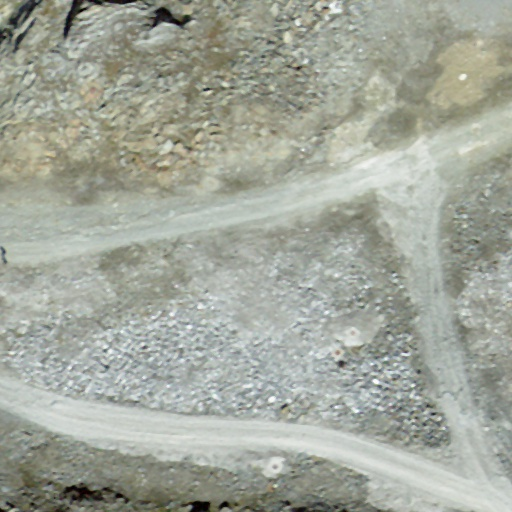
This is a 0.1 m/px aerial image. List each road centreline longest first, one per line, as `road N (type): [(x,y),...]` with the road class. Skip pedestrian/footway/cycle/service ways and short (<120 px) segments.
road 1 (track): [(499,495),(316,434),(107,421),(0,385)]
road 2 (track): [(0,225),(232,211),(452,148)]
